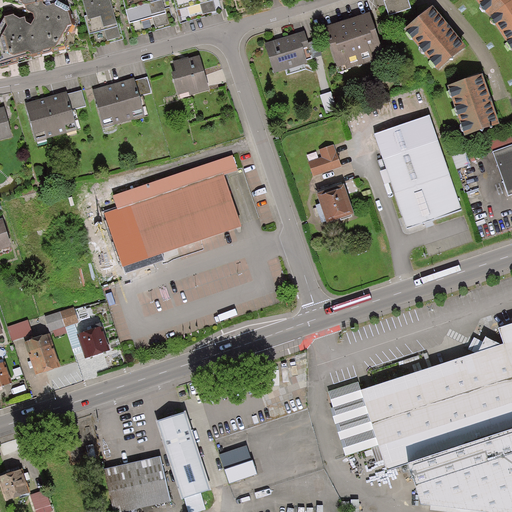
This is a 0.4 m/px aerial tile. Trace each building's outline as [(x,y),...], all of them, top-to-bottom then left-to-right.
[(22,0),(22,2),(24,3),(26,8),(27,11),(33,14),(34,21),(31,28),(27,24),(25,19),(21,20),(14,16),(13,14),(5,16),(6,20),(2,28),(0,27),(0,60),(4,59),(8,58),(13,62),(19,60),(19,56),(28,54),(30,56),(34,57),(52,52),(53,54),(69,49),(65,35),(77,31),(74,23),(77,22),(74,11),(72,12),(70,8),(59,2),(56,3),(55,1),(54,0),(22,0)] [(109,0),(83,0),(96,44),(104,41),(115,38),(123,36),(119,22),(116,23),(109,0)] [(124,0),(134,33),(143,31),(152,28),(161,26),(173,22),(169,7),(165,9),(162,0),(124,0)] [(174,0),(180,21),(188,19),(196,16),(208,13),(221,10),(218,0),(174,0)] [(407,0),(389,0),(385,1),(390,15),(410,9),(407,0)] [(511,0),(478,0),(493,17),(511,46),(511,0)] [(432,10),(408,30),(439,68),(463,48),(432,10)] [(369,15),(326,29),(339,66),(348,63),(349,66),(347,67),(348,69),(362,64),(361,60),(370,57),(371,59),(369,60),(369,61),(376,59),(375,58),(373,58),(372,56),(382,52),(369,15)] [(305,33),(267,46),(276,71),(289,67),(313,59),(322,56),(317,40),(308,43),(305,33)] [(183,61),(175,63),(178,74),(173,75),(179,94),(189,90),(190,94),(208,88),(199,59),(184,64),(183,61)] [(481,77),(451,87),(467,134),(497,124),(481,77)] [(148,79),(134,82),(138,97),(152,93),(148,79)] [(134,80),(93,92),(103,127),(144,116),(138,97),(134,82),(134,80)] [(83,92),(68,96),(72,111),(87,107),(83,92)] [(67,94),(26,105),(37,141),(77,130),(72,111),(68,96),(67,94)] [(3,110),(0,111),(0,138),(10,136),(3,110)] [(431,116),(375,135),(407,230),(463,211),(431,116)] [(511,143),(493,150),(508,193),(511,191),(511,143)] [(310,163),(315,175),(341,166),(334,146),(321,151),(323,158),(310,163)] [(466,152),(453,156),(457,169),(471,164),(466,152)] [(233,156),(114,196),(118,209),(106,213),(124,265),(154,255),(241,225),(224,176),(238,171),(233,156)] [(341,184),(319,192),(323,203),(316,205),(323,223),(340,216),(342,220),(351,217),(350,213),(352,213),(341,184)] [(2,220),(0,220),(0,249),(11,246),(2,220)] [(73,309),(46,318),(50,330),(77,321),(73,309)] [(27,321),(8,327),(13,340),(32,334),(27,321)] [(391,381),(362,390),(385,459),(388,470),(408,464),(421,503),(488,511),(511,511),(511,323),(499,328),(504,346),(486,337),(478,353),(391,381)] [(93,330),(79,335),(82,343),(78,345),(80,350),(83,349),(86,357),(109,348),(100,324),(92,327),(93,330)] [(48,335),(27,342),(32,358),(31,359),(33,366),(35,366),(37,373),(59,366),(48,335)] [(0,389),(3,388),(2,386),(11,383),(4,359),(0,360),(0,389)] [(362,390),(391,381),(388,372),(328,392),(349,456),(372,448),(376,462),(385,459),(362,390)] [(185,414),(159,423),(183,498),(209,489),(185,414)] [(97,444),(87,446),(90,459),(99,457),(97,444)] [(243,447),(220,455),(225,469),(248,461),(243,447)] [(161,457),(104,470),(114,511),(125,511),(172,501),(161,457)] [(253,459),(225,469),(230,484),(258,474),(253,459)] [(22,470),(0,477),(0,478),(8,499),(30,491),(26,481),(31,480),(28,471),(23,472),(22,470)] [(46,491),(39,493),(44,507),(51,504),(46,491)]
